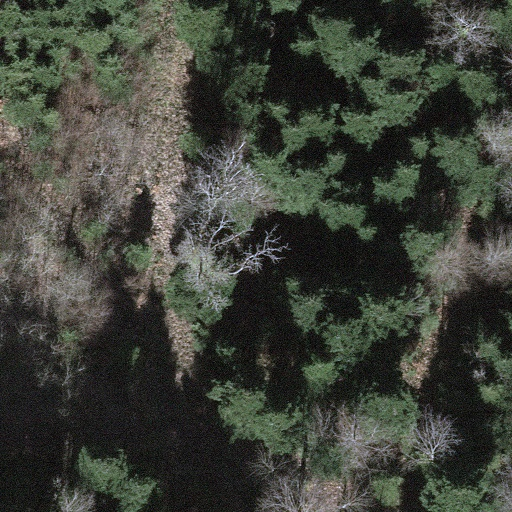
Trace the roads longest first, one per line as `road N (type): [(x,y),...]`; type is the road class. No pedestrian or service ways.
road 1 (track): [(184,0),(158,226),(178,410),(246,511)]
road 2 (track): [(0,154),(178,410)]
